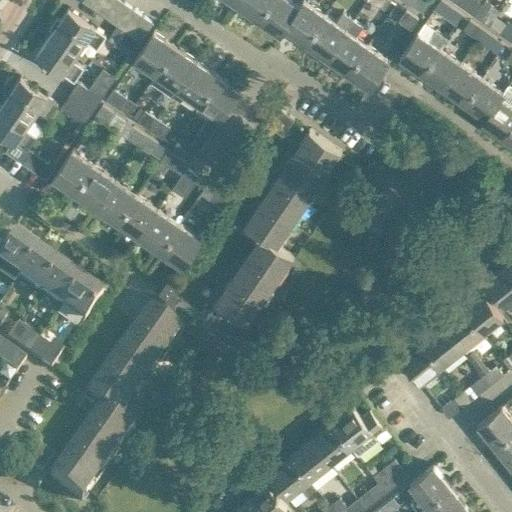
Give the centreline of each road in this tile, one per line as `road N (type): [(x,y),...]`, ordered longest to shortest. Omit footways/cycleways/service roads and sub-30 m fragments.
road 1 (residential): [(372,95),(358,116),(178,0)]
road 2 (residential): [(507,511),(393,368)]
road 3 (residential): [(0,188),(141,279)]
